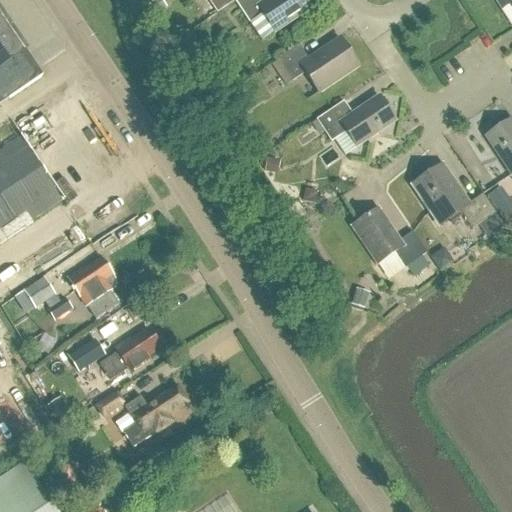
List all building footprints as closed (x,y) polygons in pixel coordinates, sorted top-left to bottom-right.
[(159,0),(150,0),(159,14),(166,9),(159,0)] [(217,13),(230,4),(236,0),(208,0),(209,0),(217,13)] [(317,5),(313,0),(267,0),(266,1),(266,0),(238,0),(235,3),(249,24),(263,15),(276,33),(317,5)] [(511,0),(493,0),(502,12),(503,11),(501,9),(507,5),(509,8),(510,7),(511,9),(511,0)] [(0,105),(42,77),(0,15),(0,105)] [(192,34),(179,42),(188,56),(197,50),(192,43),(196,40),(192,34)] [(357,67),(339,40),(308,61),(298,47),(278,60),(292,81),(304,74),(317,94),(357,67)] [(395,123),(378,97),(351,114),(343,103),(316,121),(330,143),(346,133),(356,148),(395,123)] [(511,121),(485,138),(511,177),(511,176),(511,121)] [(47,212),(63,201),(20,139),(0,152),(0,231),(42,204),(47,212)] [(267,160),(265,173),(276,174),(278,162),(267,160)] [(468,206),(442,167),(412,188),(439,227),(459,213),(472,231),(496,215),(494,212),(485,199),(483,196),(468,206)] [(306,190),(304,202),(315,204),(317,192),(306,190)] [(499,190),(485,199),(494,212),(508,203),(499,190)] [(378,211),(352,229),(378,266),(394,255),(405,271),(406,270),(412,279),(428,268),(422,259),(427,256),(412,234),(400,243),(378,211)] [(104,265),(102,261),(87,271),(86,269),(69,281),(96,321),(119,306),(110,293),(113,291),(115,288),(115,284),(114,280),(110,273),(112,272),(106,263),(104,265)] [(44,278),(24,291),(35,309),(56,295),(44,278)] [(354,301),(352,305),(358,307),(363,309),(367,296),(356,293),(354,301)] [(55,321),(72,311),(65,299),(47,310),(55,321)] [(159,348),(149,332),(131,343),(130,341),(116,351),(118,354),(100,365),(111,383),(129,371),(131,374),(142,367),(139,361),(159,348)] [(69,359),(78,373),(100,359),(91,345),(69,359)] [(167,417),(187,404),(176,389),(147,409),(140,398),(124,408),(136,426),(123,435),(133,450),(171,424),(167,417)] [(103,420),(125,406),(117,392),(94,408),(103,420)] [(86,429),(99,420),(93,409),(79,418),(86,429)] [(67,414),(56,421),(60,427),(71,420),(67,414)] [(56,511),(24,464),(0,480),(0,511),(56,511)] [(196,511),(235,511),(223,494),(196,511)]
